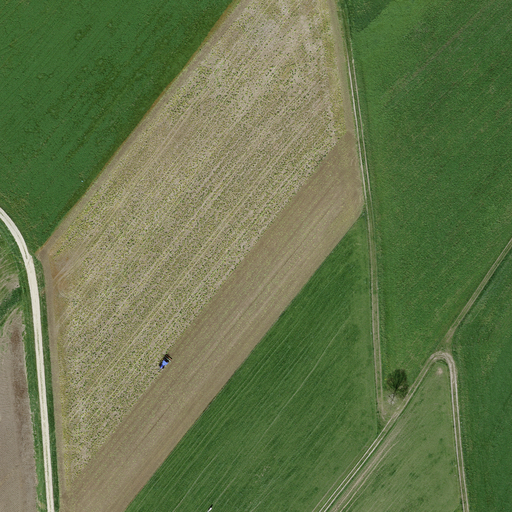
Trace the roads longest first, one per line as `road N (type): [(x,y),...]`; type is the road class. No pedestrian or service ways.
road 1 (track): [(384,430),(341,0)]
road 2 (track): [(319,511),(447,339),(464,511)]
road 3 (track): [(0,212),(21,242),(31,277),(51,511)]
